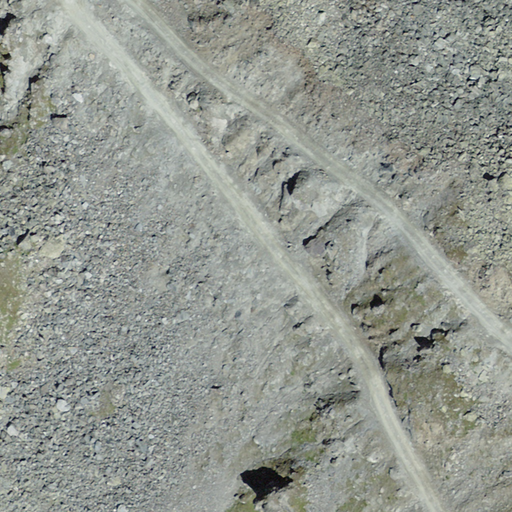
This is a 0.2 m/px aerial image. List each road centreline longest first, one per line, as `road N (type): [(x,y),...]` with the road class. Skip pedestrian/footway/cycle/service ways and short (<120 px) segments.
road 1 (track): [(72,0),(357,347),(393,434),(440,511)]
road 2 (track): [(511,340),(380,202),(196,61),(132,0)]
